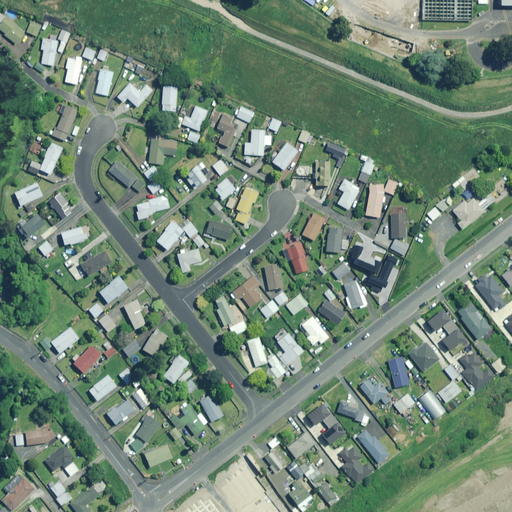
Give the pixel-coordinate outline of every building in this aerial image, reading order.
[(511,0),(498,0),(499,8),(511,8),(511,0)] [(0,23),(1,24),(0,26),(0,31),(4,35),(3,36),(16,45),(25,33),(6,18),(5,19),(0,14),(0,23)] [(27,33),(37,38),(41,30),(44,31),(47,24),(35,17),(27,33)] [(62,54),(71,35),(62,30),(57,40),(61,42),(57,51),(62,54)] [(41,65),(54,67),(57,42),(56,42),(56,38),(50,37),(50,42),(42,41),(41,51),(43,51),(41,65)] [(96,54),(85,51),(83,58),(93,61),(96,54)] [(75,57),(75,61),(67,59),(65,70),(67,70),(65,82),(77,85),(81,62),(80,62),(81,58),(75,57)] [(37,63),(34,68),(42,75),(46,70),(37,63)] [(112,72),(100,70),(96,94),(108,96),(112,72)] [(141,90),(133,82),(116,98),(123,104),(128,99),(137,108),(153,92),(147,85),(141,90)] [(176,88),(162,87),(161,111),(175,111),(176,88)] [(65,143),(68,137),(71,139),(72,137),(75,138),(79,128),(73,126),(79,111),(65,104),(58,101),(55,110),(58,111),(57,113),(61,114),(51,136),(65,143)] [(207,111),(195,106),(193,111),(189,120),(184,117),(181,125),(198,133),(207,111)] [(234,114),(237,116),(236,118),(249,124),(254,114),(241,107),(239,111),(237,109),(234,114)] [(234,118),(223,114),(217,129),(224,132),(219,145),(229,149),(234,136),(243,140),(247,128),(232,122),(234,118)] [(281,124),(271,119),(267,128),(277,132),(281,124)] [(265,132),(250,131),(250,145),(244,144),(244,155),(263,156),(264,145),(271,145),(272,136),(264,135),(265,132)] [(309,134),(301,131),(297,141),(305,144),(309,134)] [(199,135),(189,132),(186,141),(196,145),(199,135)] [(164,136),(151,134),(148,163),(163,165),(164,156),(175,157),(176,142),(164,140),(164,136)] [(346,149),(328,142),(324,151),(332,153),(330,158),(338,161),(339,158),(342,160),(346,149)] [(62,149),(50,143),(38,170),(49,176),(62,149)] [(297,152),(286,143),(278,154),(275,152),(269,161),(283,171),(297,152)] [(331,160),(315,159),(314,174),(312,173),(312,180),(315,180),(314,187),(329,188),(331,160)] [(220,160),(212,167),(220,177),(228,170),(220,160)] [(136,179),(117,162),(108,172),(128,189),(136,179)] [(370,175),(371,176),(375,167),(364,163),(360,171),(361,172),(370,175)] [(199,166),(183,175),(193,191),(209,181),(199,166)] [(157,176),(151,168),(143,174),(149,182),(157,176)] [(235,173),(232,169),(225,175),(228,178),(235,173)] [(370,175),(361,172),(357,181),(366,184),(370,175)] [(465,181),(462,177),(451,185),(454,189),(465,181)] [(235,189),(226,179),(213,191),(222,201),(235,189)] [(145,185),(139,180),(132,187),(138,193),(145,185)] [(147,187),(153,195),(157,191),(160,195),(165,191),(155,180),(147,187)] [(360,191),(344,181),(339,189),(344,192),(337,204),(349,211),(360,191)] [(398,184),(388,181),(384,192),(394,195),(398,184)] [(37,184),(14,194),(19,207),(42,197),(37,184)] [(380,218),(382,203),(385,204),(386,198),(383,198),(384,187),(370,185),(366,216),(380,218)] [(323,192),(305,186),(303,192),(321,198),(323,192)] [(236,210),(238,211),(235,220),(246,225),(250,215),(248,214),(252,203),(255,204),(259,194),(245,188),(236,210)] [(60,193),(48,203),(50,206),(49,207),(52,210),(53,209),(61,220),(73,210),(60,193)] [(148,202),(137,205),(138,212),(135,213),(137,221),(148,218),(147,216),(156,214),(155,212),(169,209),(167,197),(148,201),(148,202)] [(235,200),(229,198),(225,208),(232,210),(235,200)] [(449,207),(442,200),(436,205),(442,213),(449,207)] [(451,212),(460,222),(457,225),(461,231),(483,213),(473,200),(466,205),(464,202),(451,212)] [(222,208),(216,202),(208,209),(215,215),(222,208)] [(34,210),(30,204),(24,209),(28,214),(34,210)] [(440,216),(434,209),(426,215),(432,222),(440,216)] [(326,218),(313,212),(302,236),(315,242),(326,218)] [(405,214),(390,215),(391,238),(406,238),(405,214)] [(37,215),(20,228),(26,236),(24,237),(27,241),(45,226),(37,215)] [(183,231),(171,221),(155,242),(167,251),(183,231)] [(233,228),(209,221),(205,235),(229,242),(233,228)] [(190,222),(182,228),(189,239),(198,233),(190,222)] [(64,246),(69,245),(70,246),(84,243),(83,241),(87,240),(86,234),(82,235),(80,228),(61,233),(64,246)] [(342,229),(327,228),(326,253),(340,254),(340,249),(347,250),(348,241),(342,241),(342,229)] [(199,249),(202,245),(206,250),(209,247),(205,243),(198,235),(192,241),(199,249)] [(53,250),(46,241),(37,248),(44,257),(53,250)] [(408,247),(394,241),(389,249),(404,256),(408,247)] [(300,246),(286,250),(295,275),(308,271),(300,246)] [(181,254),(176,255),(181,274),(190,272),(188,266),(202,263),(198,249),(184,253),(183,250),(180,251),(181,254)] [(102,251),(80,265),(88,278),(110,264),(102,251)] [(377,252),(361,252),(361,274),(377,274),(377,252)] [(394,263),(384,259),(380,269),(390,273),(394,263)] [(511,262),(504,267),(507,271),(500,276),(510,289),(511,287),(511,262)] [(337,281),(342,277),(343,279),(346,276),(345,275),(349,271),(342,263),(331,273),(337,281)] [(278,265),(263,267),(267,291),(282,288),(278,265)] [(261,285),(252,275),(230,295),(236,303),(241,298),(251,309),(261,300),(253,292),(261,285)] [(128,288),(118,276),(98,292),(108,305),(128,288)] [(360,309),(366,307),(366,304),(360,290),(358,287),(355,281),(343,285),(345,291),(340,292),(342,298),(344,297),(346,304),(344,305),(345,311),(349,309),(349,311),(359,308),(360,309)] [(485,284),(477,291),(489,306),(505,293),(497,282),(489,289),(485,284)] [(335,297),(328,289),(323,293),(329,302),(335,297)] [(288,300),(282,292),(274,299),(280,306),(288,300)] [(308,304),(299,294),(291,302),(299,312),(308,304)] [(228,325),(236,322),(225,297),(215,301),(219,310),(217,311),(223,327),(228,325)] [(272,300),(260,311),(264,315),(262,317),(265,321),(279,309),(272,300)] [(346,314),(325,300),(317,312),(329,320),(325,325),(331,329),(334,325),(338,327),(346,314)] [(142,311),(137,301),(123,307),(134,330),(144,325),(139,313),(142,311)] [(472,302),(457,312),(461,318),(460,319),(476,342),(492,331),(472,302)] [(103,312),(96,304),(88,311),(96,319),(103,312)] [(115,326),(106,315),(98,321),(107,333),(115,326)] [(312,317),(301,325),(310,337),(307,339),(312,347),(319,342),(321,345),(328,339),(312,317)] [(243,321),(228,327),(232,336),(247,330),(243,321)] [(463,331),(459,335),(449,321),(434,332),(449,353),(461,344),(468,353),(476,347),(463,331)] [(79,340),(70,328),(51,343),(60,354),(68,348),(70,351),(73,348),(71,345),(79,340)] [(168,337),(154,329),(142,350),(155,358),(168,337)] [(287,334),(277,342),(285,353),(279,358),(285,367),(307,350),(297,338),(293,342),(287,334)] [(43,337),(38,342),(46,352),(52,347),(43,337)] [(259,339),(246,342),(254,368),(267,365),(259,339)] [(441,360),(426,341),(409,355),(423,373),(441,360)] [(141,351),(135,342),(121,351),(126,360),(141,351)] [(103,357),(91,346),(79,359),(78,358),(72,364),(83,375),(91,367),(92,368),(94,365),(93,364),(98,359),(100,361),(103,357)] [(116,353),(111,347),(103,354),(108,360),(116,353)] [(188,364),(177,355),(162,375),(174,383),(188,364)] [(274,356),(267,362),(273,369),(270,371),(277,379),(287,371),(274,356)] [(490,364),(497,374),(506,367),(500,358),(490,364)] [(402,359),(388,363),(394,389),(408,385),(402,359)] [(452,381),(456,378),(458,381),(461,379),(459,376),(451,365),(444,370),(452,381)] [(135,378),(128,368),(119,375),(127,385),(135,378)] [(490,369),(485,373),(489,378),(494,374),(490,369)] [(192,376),(189,371),(178,380),(181,385),(192,376)] [(117,386),(108,375),(89,391),(98,401),(117,386)] [(368,380),(359,387),(373,405),(380,400),(384,405),(391,399),(378,382),(372,386),(368,380)] [(197,388),(192,381),(183,387),(188,394),(197,388)] [(460,391),(452,382),(437,394),(445,404),(460,391)] [(150,402),(140,389),(130,397),(141,410),(150,402)] [(445,412),(429,391),(418,399),(434,421),(445,412)] [(392,405),(400,415),(401,414),(404,418),(411,413),(408,409),(414,404),(407,394),(392,405)] [(212,396),(200,403),(211,422),(223,416),(212,396)] [(115,426),(122,421),(123,423),(129,419),(127,416),(135,411),(127,399),(106,414),(115,426)] [(361,409),(340,401),(336,413),(354,419),(353,421),(360,423),(360,425),(365,427),(369,418),(364,416),(365,413),(360,411),(361,409)] [(178,431),(185,426),(194,437),(207,426),(198,415),(190,405),(170,420),(178,431)] [(160,425),(148,416),(135,436),(147,444),(160,425)] [(346,467),(359,457),(342,435),(345,433),(332,416),(322,424),(331,435),(329,437),(339,450),(341,449),(344,453),(344,454),(343,454),(343,455),(343,456),(343,457),(343,458),(344,458),(341,461),(346,467)] [(38,432),(25,433),(26,445),(47,444),(55,436),(47,426),(38,432)] [(175,428),(168,433),(175,443),(182,437),(175,428)] [(368,429),(357,437),(378,464),(388,456),(368,429)] [(315,444),(305,432),(286,447),(296,459),(315,444)] [(22,433),(14,433),(15,447),(23,446),(22,433)] [(211,439),(208,434),(199,440),(203,445),(211,439)] [(69,441),(65,436),(60,440),(64,445),(69,441)] [(144,449),(137,440),(129,445),(136,454),(144,449)] [(168,446),(144,454),(149,468),(173,461),(168,446)] [(78,470),(69,461),(76,455),(69,447),(67,449),(64,447),(45,464),(54,473),(61,467),(71,477),(78,470)] [(271,452),(263,458),(269,466),(268,467),(273,474),(283,467),(271,452)] [(304,464),(299,469),(313,485),(323,477),(312,464),(308,468),(304,464)] [(245,465),(233,475),(250,496),(262,486),(256,479),(260,476),(251,466),(248,468),(245,465)] [(20,470),(17,473),(22,478),(26,475),(20,470)] [(34,490),(22,479),(2,501),(13,511),(34,490)] [(54,499),(66,491),(59,481),(47,490),(54,499)] [(311,500),(297,481),(291,486),(294,491),(287,496),(297,510),(311,500)] [(316,490),(329,507),(338,500),(325,483),(316,490)] [(99,498),(92,489),(70,505),(74,511),(88,511),(85,508),(99,498)] [(66,491),(54,499),(61,508),(72,499),(66,491)] [(260,511),(269,506),(260,494),(238,510),(239,511),(260,511)] [(216,511),(207,498),(187,511),(186,511),(216,511)]
